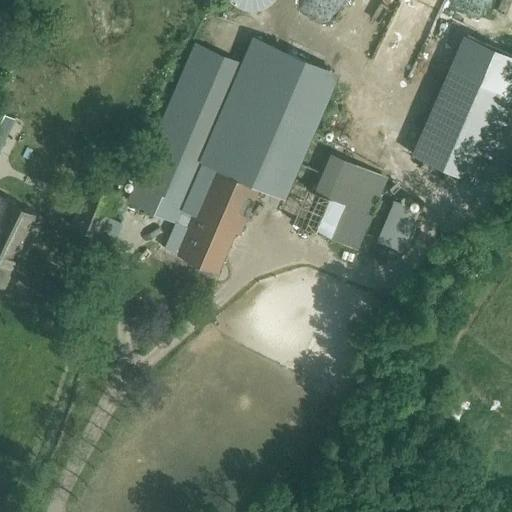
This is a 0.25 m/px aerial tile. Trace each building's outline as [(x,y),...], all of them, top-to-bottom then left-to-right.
[(227,0),(235,8),(251,13),(268,8),(274,0),(227,0)] [(354,31),(371,0),(339,0),(330,17),(354,31)] [(141,139),(151,144),(135,180),(127,200),(178,223),(183,210),(190,213),(184,225),(190,227),(178,254),(217,271),(233,231),(239,234),(259,187),(243,181),(245,176),(270,186),(321,69),(264,44),(254,69),(246,66),(195,44),(155,134),(145,130),(141,139)] [(396,130),(406,137),(420,116),(410,109),(396,130)] [(98,239),(117,193),(87,181),(68,226),(98,239)] [(315,232),(330,198),(315,192),(292,182),(277,215),(315,232)] [(23,259),(43,217),(0,196),(0,285),(3,287),(18,256),(23,259)]
